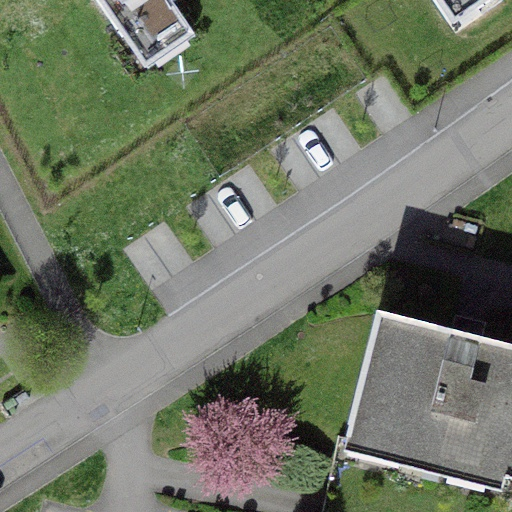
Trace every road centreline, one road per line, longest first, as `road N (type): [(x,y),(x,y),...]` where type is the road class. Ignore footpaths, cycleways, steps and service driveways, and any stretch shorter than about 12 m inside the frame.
road 1 (residential): [(511,114),(101,392)]
road 2 (residential): [(0,190),(101,392)]
road 3 (residential): [(101,392),(0,458)]
